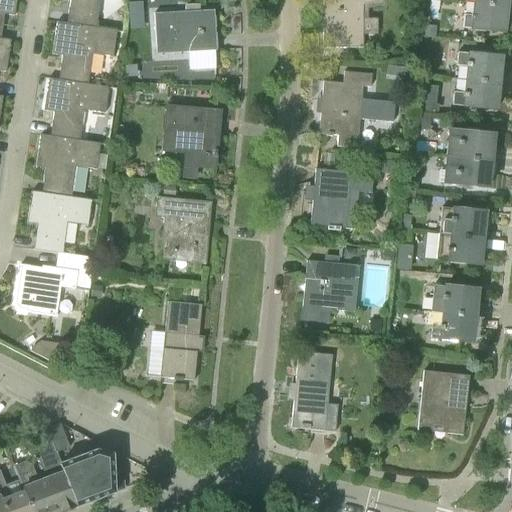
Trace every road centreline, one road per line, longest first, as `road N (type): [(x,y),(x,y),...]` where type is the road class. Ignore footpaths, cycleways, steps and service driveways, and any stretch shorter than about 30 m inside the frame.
road 1 (unclassified): [(256,472),(287,81),(285,0)]
road 2 (residential): [(0,253),(37,0)]
road 3 (unclassified): [(189,478),(115,429),(0,373)]
road 4 (residential): [(407,511),(256,472)]
